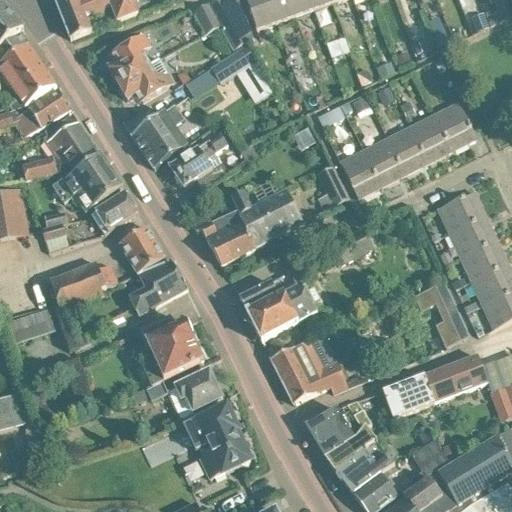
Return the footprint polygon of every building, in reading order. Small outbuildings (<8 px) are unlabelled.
[(54,0),(62,21),(113,0),(88,0),(88,1),(89,3),(81,6),(78,0),(54,0)] [(113,0),(62,21),(71,43),(92,34),(86,18),(93,15),(94,17),(97,19),(104,16),(105,13),(104,10),(111,8),(118,24),(138,16),(134,5),(138,2),(139,0),(113,0)] [(221,29),(245,17),(238,0),(223,0),(209,7),(221,29)] [(244,0),(246,2),(256,32),(275,26),(266,0),(244,0)] [(266,0),(275,26),(294,19),(287,0),(266,0)] [(287,0),(294,19),(314,12),(309,0),(287,0)] [(309,0),(314,12),(332,5),(330,0),(309,0)] [(0,68),(29,48),(21,37),(25,34),(0,3),(0,68)] [(206,37),(221,29),(209,7),(195,15),(206,37)] [(245,17),(221,29),(234,53),(254,43),(245,17)] [(109,71),(118,87),(150,68),(143,55),(151,49),(145,38),(114,57),(119,64),(114,67),(109,71)] [(452,46),(448,38),(435,43),(438,52),(452,46)] [(327,46),(334,69),(345,65),(338,42),(327,46)] [(29,48),(0,68),(0,70),(4,77),(10,86),(20,102),(10,109),(13,114),(25,109),(40,100),(57,89),(29,48)] [(246,49),(226,61),(239,81),(258,68),(246,49)] [(412,65),(408,54),(396,59),(400,69),(412,65)] [(128,103),(133,100),(138,97),(143,104),(173,87),(159,63),(150,68),(118,87),(128,103)] [(442,63),(435,66),(440,75),(446,72),(442,63)] [(392,64),(377,70),(381,79),(396,74),(392,64)] [(59,93),(42,103),(20,117),(29,137),(41,133),(55,124),(72,114),(59,93)] [(365,100),(353,106),(358,116),(370,111),(365,100)] [(149,128),(132,139),(144,157),(147,155),(158,171),(175,160),(189,150),(175,130),(183,124),(196,145),(210,135),(205,128),(189,104),(187,102),(149,128)] [(410,104),(401,108),(406,119),(415,115),(410,104)] [(435,118),(453,154),(477,142),(459,106),(435,118)] [(340,110),(318,120),(324,132),(346,121),(340,110)] [(69,166),(76,176),(101,158),(74,118),(57,129),(46,136),(48,140),(44,142),(57,161),(53,162),(22,171),(26,186),(57,177),(62,176),(60,171),(69,166)] [(412,130),(430,166),(453,154),(435,118),(412,130)] [(388,142),(406,178),(430,166),(412,130),(388,142)] [(220,136),(187,159),(170,170),(185,192),(196,184),(202,192),(228,174),(222,165),(212,172),(206,163),(228,148),(220,136)] [(364,154),(382,190),(406,178),(388,142),(364,154)] [(259,159),(252,148),(240,155),(247,166),(259,159)] [(341,166),(359,202),(382,190),(364,154),(341,166)] [(101,158),(76,176),(54,191),(65,207),(74,200),(86,216),(123,191),(101,158)] [(334,171),(319,178),(336,211),(350,203),(334,171)] [(0,243),(30,238),(22,192),(0,195),(0,243)] [(202,233),(222,270),(305,228),(296,210),(287,194),(251,211),(243,195),(231,201),(237,214),(213,226),(208,214),(191,224),(198,236),(202,233)] [(126,196),(109,207),(92,217),(105,239),(139,217),(126,196)] [(439,213),(450,237),(486,220),(475,196),(439,213)] [(45,222),(48,233),(62,229),(68,227),(65,216),(45,222)] [(450,237),(461,261),(497,244),(486,220),(450,237)] [(62,229),(48,233),(42,234),(45,245),(65,239),(62,229)] [(121,247),(138,278),(166,261),(148,231),(131,241),(121,247)] [(366,231),(332,249),(342,268),(375,251),(366,231)] [(461,261),(472,285),(508,268),(497,244),(461,261)] [(146,292),(130,300),(135,310),(140,318),(170,302),(188,293),(172,263),(168,265),(154,273),(140,281),(146,292)] [(51,285),(58,303),(63,315),(105,298),(103,292),(119,286),(112,269),(101,273),(98,266),(51,285)] [(472,285),(483,309),(511,295),(511,275),(508,268),(472,285)] [(463,281),(452,285),(455,292),(466,288),(463,281)] [(240,301),(262,346),(318,318),(312,308),(321,303),(315,291),(306,295),(303,289),(288,296),(286,293),(278,297),(272,285),(240,301)] [(444,286),(415,300),(421,314),(436,308),(444,326),(459,319),(444,286)] [(511,295),(483,309),(494,333),(511,325),(511,295)] [(476,304),(465,310),(467,315),(479,310),(476,304)] [(50,312),(39,315),(46,338),(57,334),(50,312)] [(141,366),(153,391),(163,386),(204,366),(192,342),(194,341),(187,328),(186,328),(185,326),(177,331),(171,319),(141,334),(151,356),(143,359),(146,364),(141,366)] [(15,323),(5,327),(12,349),(23,345),(15,323)] [(76,334),(73,339),(75,345),(81,347),(86,345),(89,340),(86,335),(82,332),(76,334)] [(271,363),(294,408),(331,391),(334,397),(348,392),(340,370),(328,341),(311,348),(309,345),(289,354),(271,363)] [(383,395),(390,414),(394,422),(489,387),(478,360),(383,395)] [(210,374),(192,383),(176,391),(183,405),(188,402),(195,417),(199,414),(200,416),(218,408),(217,405),(223,402),(210,374)] [(153,391),(147,393),(131,399),(134,408),(151,402),(152,404),(168,396),(163,386),(153,391)] [(46,394),(29,400),(37,424),(54,418),(46,394)] [(25,395),(0,401),(0,432),(33,425),(26,398),(25,395)] [(337,412),(307,430),(326,461),(358,442),(364,436),(368,433),(374,429),(370,422),(358,404),(347,408),(350,415),(342,420),(337,412)] [(201,463),(211,484),(243,468),(248,470),(249,465),(251,464),(250,463),(252,458),(247,456),(237,436),(239,435),(227,410),(221,413),(220,412),(190,426),(191,428),(185,430),(196,454),(197,453),(202,462),(201,463)] [(72,421),(61,425),(64,432),(75,428),(72,421)] [(511,511),(511,493),(504,481),(511,476),(511,431),(441,474),(411,495),(389,511),(511,511)] [(358,442),(326,461),(336,474),(376,444),(368,433),(364,436),(358,442)] [(376,444),(336,474),(354,498),(384,476),(395,469),(376,444)] [(412,489),(408,491),(411,495),(441,474),(450,468),(435,444),(411,459),(421,475),(409,484),(412,489)] [(443,449),(445,458),(456,455),(455,447),(443,449)] [(354,498),(364,511),(382,511),(387,509),(398,501),(391,491),(395,488),(389,481),(397,475),(394,471),(395,470),(395,469),(384,476),(354,498)]
